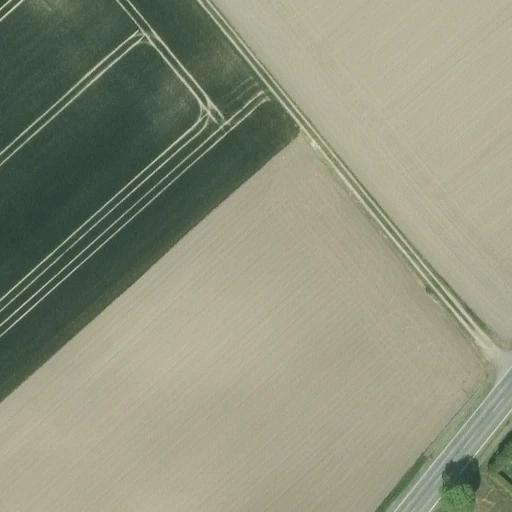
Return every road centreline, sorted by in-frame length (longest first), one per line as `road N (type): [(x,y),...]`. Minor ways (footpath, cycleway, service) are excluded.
road 1 (track): [(511,372),(200,0)]
road 2 (secondary): [(412,511),(511,388)]
